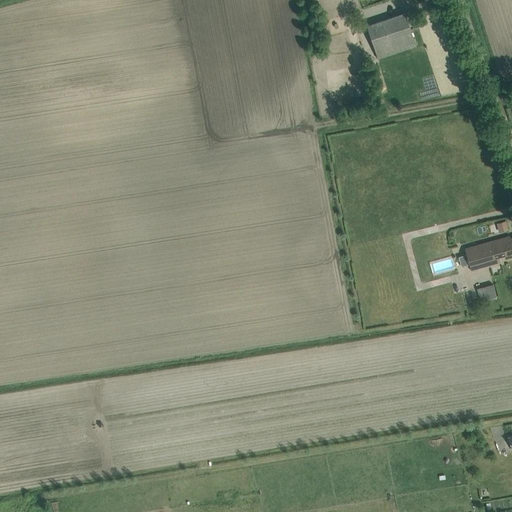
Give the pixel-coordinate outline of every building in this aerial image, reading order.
[(416,46),(404,13),(367,25),(378,58),(416,46)] [(502,234),(510,233),(509,223),(500,225),(502,234)] [(509,236),(464,248),(470,270),(500,262),(499,257),(511,253),(511,237),(510,238),(509,236)] [(477,289),(480,301),(497,296),(493,285),(477,289)] [(489,511),(506,511),(505,500),(488,503),(489,511)]
